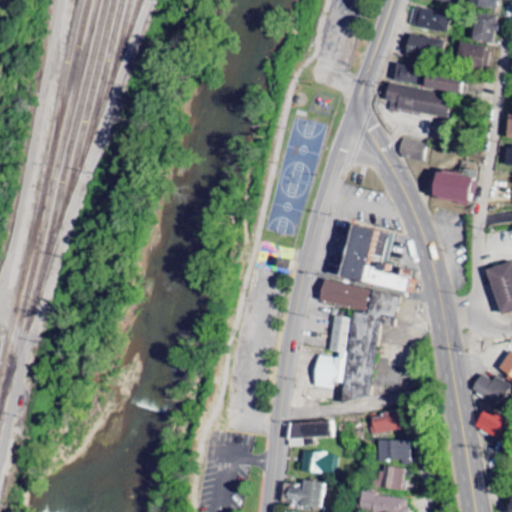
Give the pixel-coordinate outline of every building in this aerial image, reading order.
[(499,9),(499,0),(472,0),(472,8),(499,9)] [(451,15),(416,7),(411,26),(446,35),(451,15)] [(474,41),(496,44),(500,17),(478,14),(474,41)] [(404,54),(436,62),(440,42),(409,35),(404,54)] [(488,70),(493,50),(460,43),(456,63),(488,70)] [(422,68),(396,66),(394,82),(421,84),(422,68)] [(465,76),(422,71),(421,89),(464,93),(465,76)] [(389,85),(386,102),(391,102),(389,109),(450,119),(454,95),(389,85)] [(397,157),(423,164),(428,146),(402,139),(397,157)] [(433,173),(430,201),(474,205),(477,178),(433,173)] [(407,292),(411,273),(395,270),(395,268),(383,265),(389,235),(348,227),(338,279),(407,292)] [(511,313),(511,263),(485,270),(498,317),(511,313)] [(401,296),(323,282),(319,304),(356,310),(354,320),(336,317),(330,352),(340,354),(339,359),(319,356),(313,388),(334,392),(335,385),(344,386),(342,396),(368,401),(381,324),(395,326),(401,296)] [(511,351),(498,370),(511,379),(511,351)] [(473,392),(485,397),(483,402),(500,410),(510,388),(481,375),(473,392)] [(475,429),(506,442),(511,427),(511,420),(483,408),(475,429)] [(403,431),(401,413),(370,417),(372,435),(403,431)] [(315,448),(315,439),(332,439),(331,423),(290,424),(290,448),(315,448)] [(381,463),(403,463),(403,467),(411,467),(411,442),(381,442),(381,463)] [(302,473),(338,477),(340,456),(304,452),(302,473)] [(404,492),(408,471),(384,466),(379,488),(404,492)] [(296,508),(324,511),(326,484),(305,482),(305,485),(292,484),(290,501),(297,502),(296,508)] [(408,511),(410,501),(365,493),(362,511),(408,511)]
